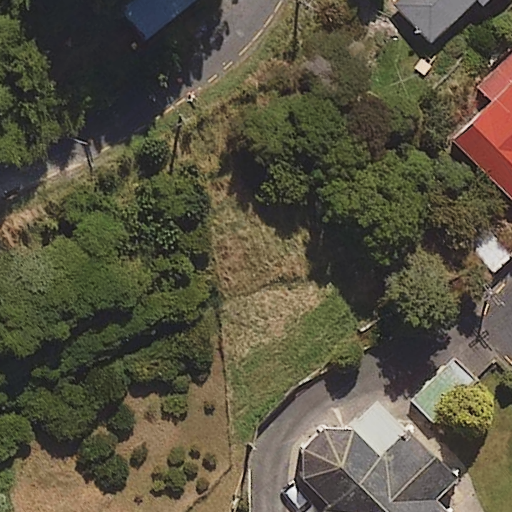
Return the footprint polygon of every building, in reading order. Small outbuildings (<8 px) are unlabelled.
[(104,0),(140,37),(177,3),(173,0),(104,0)] [(399,0),(392,8),(428,41),(466,0),(399,0)] [(511,49),(475,88),(489,101),(451,140),(511,197),(511,49)] [(511,251),(511,248),(479,213),(456,234),(490,271),(511,251)] [(453,511),(439,497),(459,477),(407,426),(381,453),(353,425),(327,427),(305,446),(303,476),(330,503),(321,511),(453,511)]
